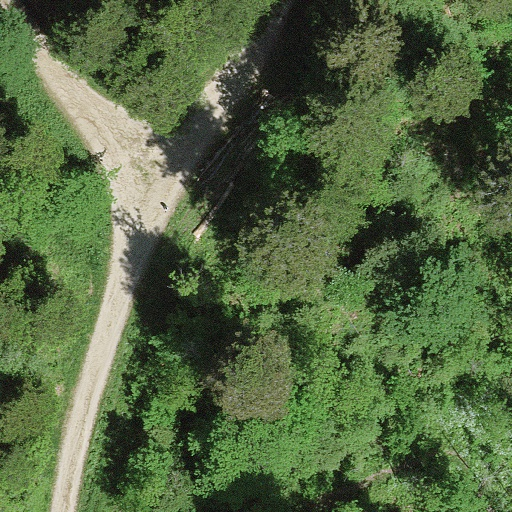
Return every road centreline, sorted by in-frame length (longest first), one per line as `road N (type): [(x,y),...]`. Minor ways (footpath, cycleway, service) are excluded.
road 1 (track): [(9,0),(159,182),(214,125),(288,0)]
road 2 (track): [(60,511),(106,310),(159,182)]
